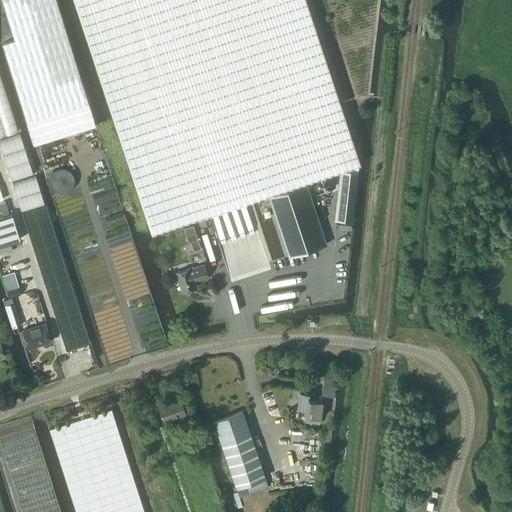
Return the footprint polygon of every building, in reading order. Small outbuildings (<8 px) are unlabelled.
[(3,43),(27,121),(88,102),(56,0),(2,0),(15,39),(3,43)] [(74,0),(151,232),(208,213),(247,200),(251,199),(264,194),(279,189),(279,191),(295,186),(294,184),(360,163),(306,0),(74,0)] [(95,125),(88,102),(27,121),(34,144),(95,125)] [(339,170),(334,220),(352,222),(357,171),(339,170)] [(326,243),(306,183),(268,196),(281,233),(288,255),(326,243)] [(5,201),(0,202),(0,207),(2,215),(8,213),(5,201)] [(12,213),(0,217),(0,244),(20,238),(12,213)] [(198,241),(190,244),(193,252),(201,249),(198,241)] [(204,264),(190,268),(176,272),(182,291),(196,286),(194,280),(207,276),(204,264)] [(17,282),(5,286),(9,297),(20,293),(17,282)] [(12,313),(8,314),(12,327),(16,326),(20,325),(16,311),(12,313)] [(40,341),(41,342),(51,339),(45,323),(23,330),(28,345),(40,341)] [(324,380),(322,394),(333,395),(335,382),(324,380)] [(313,393),(299,391),(297,407),(310,409),(309,421),(319,423),(321,401),(313,400),(313,393)] [(158,405),(163,421),(184,414),(180,398),(158,405)] [(213,420),(228,466),(235,486),(236,487),(246,483),(249,493),(268,487),(264,477),(252,441),(242,411),(213,420)]
